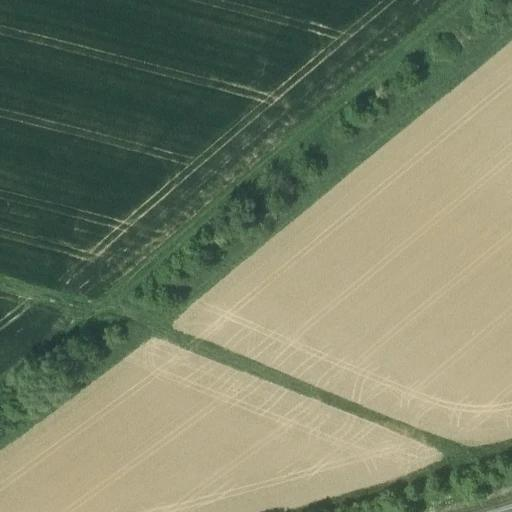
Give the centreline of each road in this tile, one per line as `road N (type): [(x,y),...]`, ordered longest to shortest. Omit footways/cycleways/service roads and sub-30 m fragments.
road 1 (track): [(0,453),(511,39)]
road 2 (track): [(0,402),(127,326),(504,0)]
road 3 (track): [(0,294),(155,334),(428,445)]
